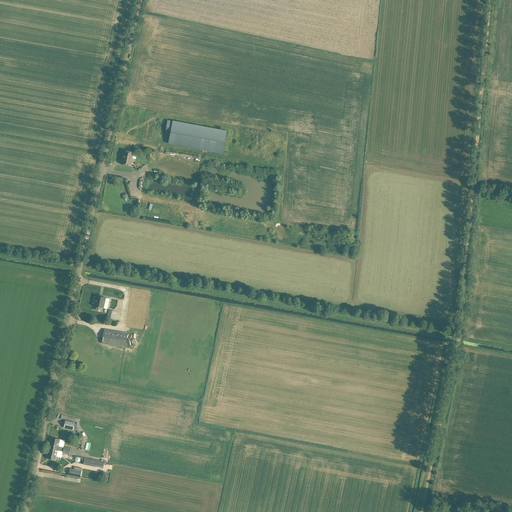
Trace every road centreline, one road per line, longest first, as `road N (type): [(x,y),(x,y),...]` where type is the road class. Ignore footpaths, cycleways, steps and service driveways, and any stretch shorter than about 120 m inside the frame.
road 1 (unclassified): [(25,511),(139,0)]
road 2 (track): [(471,187),(458,340),(420,511)]
road 3 (track): [(487,0),(471,187)]
